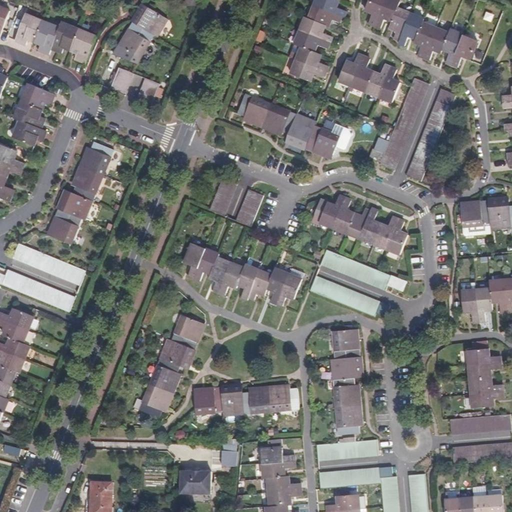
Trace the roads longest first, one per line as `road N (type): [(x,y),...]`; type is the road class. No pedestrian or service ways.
road 1 (tertiary): [(32,511),(182,142)]
road 2 (residential): [(337,65),(358,33),(372,35),(469,84),(479,102),(485,180),(455,199),(420,206)]
road 3 (residential): [(182,142),(296,187),(352,176),(420,206)]
road 4 (residential): [(299,336),(314,511)]
road 5 (residential): [(79,101),(41,199),(0,229)]
road 6 (tertiary): [(182,142),(239,0)]
road 7 (residential): [(420,206),(432,280),(395,339)]
road 8 (residential): [(395,339),(423,354),(454,338),(491,335),(511,346)]
